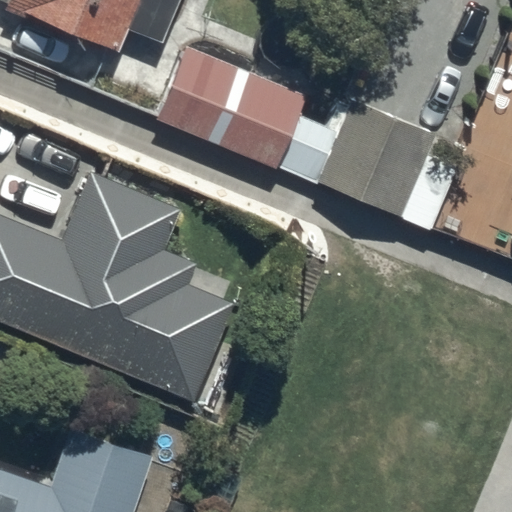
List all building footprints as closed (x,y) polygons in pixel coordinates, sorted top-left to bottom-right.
[(4,0),(4,1),(115,46),(124,24),(159,39),(174,0),(4,0)] [(302,93),(183,43),(154,114),(273,163),(302,93)] [(432,132),(348,97),(315,177),(398,212),(432,132)] [(0,319),(190,397),(230,300),(184,281),(193,260),(160,247),(177,205),(87,168),(58,236),(0,211),(0,319)] [(0,467),(0,511),(129,511),(150,451),(67,424),(47,483),(0,467)]
